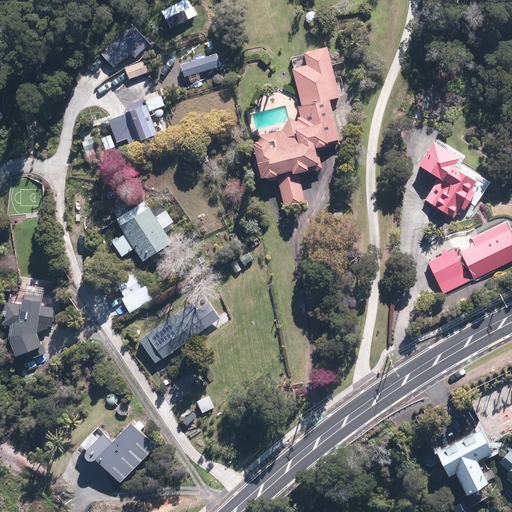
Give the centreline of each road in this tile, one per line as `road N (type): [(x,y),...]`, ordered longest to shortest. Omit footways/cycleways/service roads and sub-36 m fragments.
road 1 (secondary): [(511,320),(410,375),(305,450),(237,511)]
road 2 (unknown): [(176,430),(103,490),(72,461),(97,421)]
